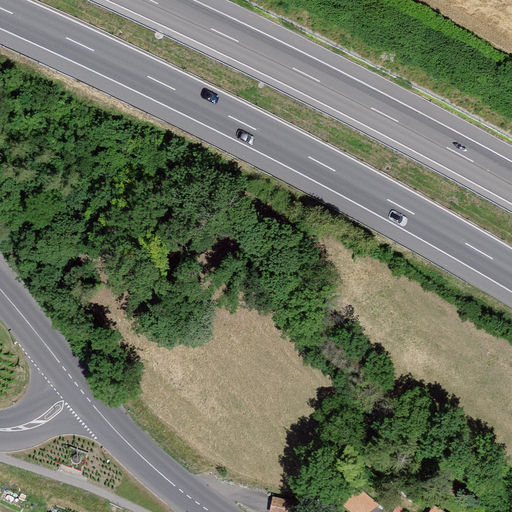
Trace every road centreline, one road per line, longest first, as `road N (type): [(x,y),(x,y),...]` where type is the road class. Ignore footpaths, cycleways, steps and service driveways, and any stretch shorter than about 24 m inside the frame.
road 1 (motorway): [(0,10),(244,124),(511,272)]
road 2 (motorway): [(511,180),(155,0)]
road 3 (tertiary): [(209,511),(169,482),(83,391)]
road 4 (tertiary): [(0,286),(83,391)]
